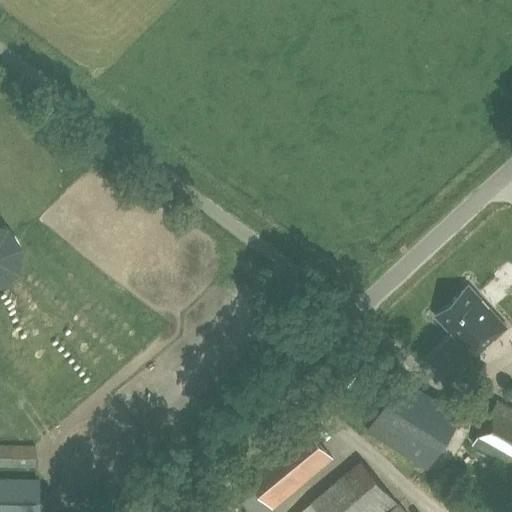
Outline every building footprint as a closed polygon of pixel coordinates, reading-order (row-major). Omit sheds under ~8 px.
[(0,261),(10,259),(4,231),(0,231),(0,261)] [(469,284),(435,315),(474,357),(507,326),(469,284)] [(365,363),(349,384),(379,405),(394,384),(365,363)] [(511,454),(511,419),(486,411),(475,443),(511,454)] [(273,508),(334,458),(308,426),(247,477),(273,508)] [(0,465),(36,465),(36,444),(0,443),(0,465)] [(407,511),(400,502),(400,503),(362,459),(312,500),(321,511),(407,511)] [(0,511),(38,511),(39,479),(0,478),(0,511)]
